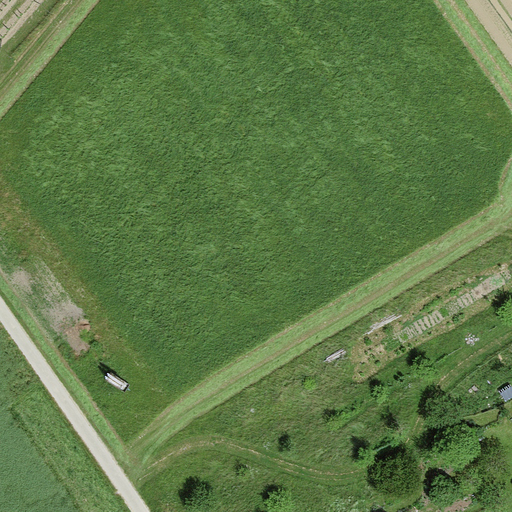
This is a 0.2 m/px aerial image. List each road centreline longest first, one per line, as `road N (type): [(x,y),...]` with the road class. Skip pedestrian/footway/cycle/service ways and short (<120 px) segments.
road 1 (track): [(121,485),(200,443),(225,442),(313,470),(380,464),(415,436),(454,370),(511,334)]
road 2 (track): [(139,511),(0,312)]
